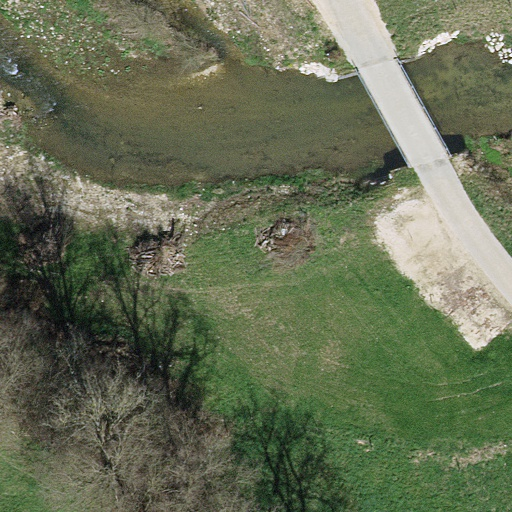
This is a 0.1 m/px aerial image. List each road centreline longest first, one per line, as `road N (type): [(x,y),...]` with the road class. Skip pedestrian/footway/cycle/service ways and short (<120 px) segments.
road 1 (residential): [(511,346),(426,371),(276,349),(82,285),(0,231)]
road 2 (track): [(511,287),(467,227),(346,0)]
